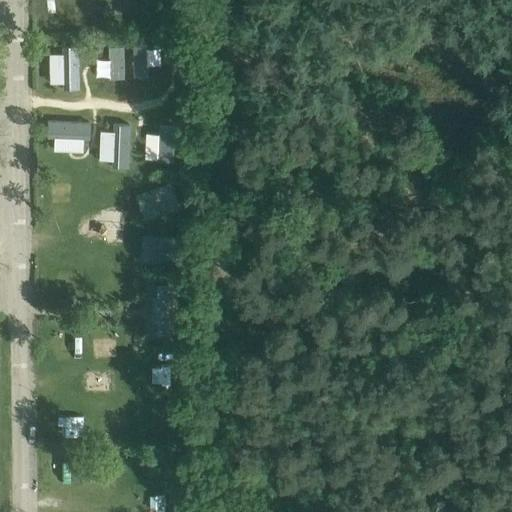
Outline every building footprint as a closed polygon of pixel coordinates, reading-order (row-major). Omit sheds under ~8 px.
[(87,26),(87,0),(69,0),(69,9),(58,9),(58,25),(87,26)] [(125,57),(171,56),(171,39),(124,40),(125,57)] [(82,87),(83,44),(61,44),(61,87),(82,87)] [(91,88),(111,88),(112,51),(92,50),(91,88)] [(171,81),(172,68),(150,67),(150,80),(171,81)] [(133,166),(134,122),(114,121),(112,166),(133,166)] [(143,150),(142,166),(183,166),(184,151),(143,150)] [(177,181),(141,191),(149,218),(185,208),(177,181)] [(182,263),(184,235),(146,233),(145,261),(182,263)] [(54,271),(54,289),(71,288),(71,270),(54,271)] [(115,295),(115,285),(95,286),(95,296),(115,295)] [(176,334),(175,289),(155,289),(156,335),(176,334)] [(55,350),(74,350),(74,332),(56,331),(55,350)] [(91,350),(115,351),(115,332),(92,332),(91,350)] [(139,355),(138,369),(155,369),(155,355),(139,355)] [(135,433),(136,413),(116,413),(115,432),(135,433)] [(118,471),(151,470),(150,453),(117,454),(118,471)] [(94,471),(94,454),(49,455),(50,472),(94,471)] [(159,511),(176,511),(176,496),(159,496),(159,511)]
